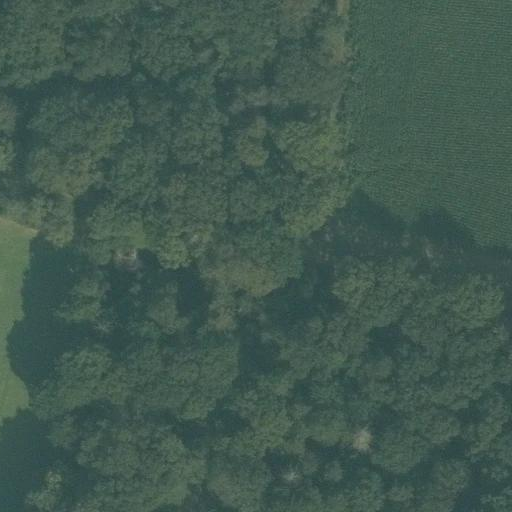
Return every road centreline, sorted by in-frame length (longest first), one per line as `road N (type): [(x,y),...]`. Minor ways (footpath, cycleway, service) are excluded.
road 1 (track): [(0,179),(307,257)]
road 2 (track): [(171,225),(124,326),(90,511)]
road 3 (track): [(307,257),(339,0)]
road 4 (track): [(511,306),(307,257)]
road 5 (track): [(511,376),(496,409),(480,511)]
